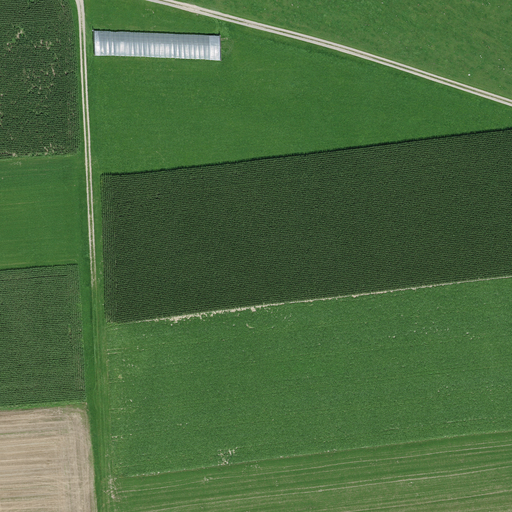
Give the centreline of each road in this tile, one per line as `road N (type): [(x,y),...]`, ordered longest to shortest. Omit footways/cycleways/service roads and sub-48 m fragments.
road 1 (track): [(511,105),(159,0)]
road 2 (track): [(80,0),(94,283)]
